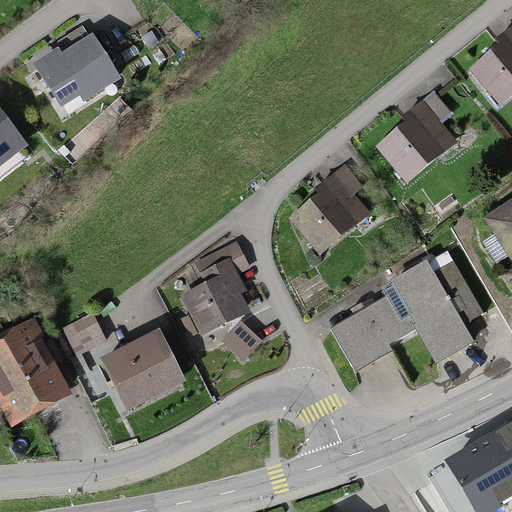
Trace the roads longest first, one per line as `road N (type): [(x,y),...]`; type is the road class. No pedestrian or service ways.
road 1 (residential): [(245,217),(511,1)]
road 2 (tertiary): [(307,393),(271,391),(135,465),(0,482)]
road 3 (secondary): [(123,511),(269,483),(346,458)]
road 4 (residential): [(307,393),(305,356),(245,217)]
road 5 (secondary): [(346,458),(511,385)]
road 6 (residential): [(245,217),(107,318)]
